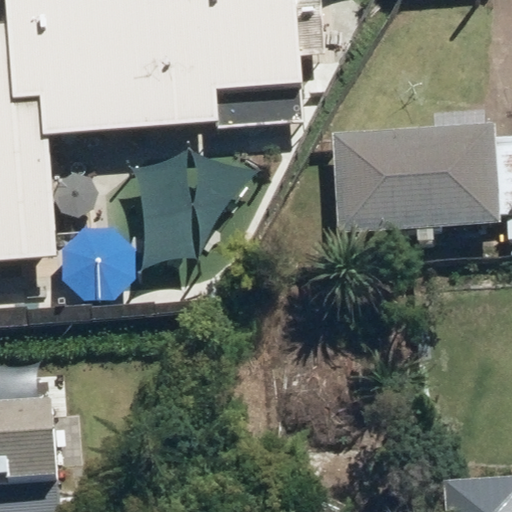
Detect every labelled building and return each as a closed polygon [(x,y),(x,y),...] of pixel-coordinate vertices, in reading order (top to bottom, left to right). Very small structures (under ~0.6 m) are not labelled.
[(265,0),(0,0),(0,313),(27,312),(18,156),(273,142),(265,0)] [(501,131),(338,142),(345,244),(508,233),(507,223),(511,222),(511,143),(502,144),(501,131)] [(132,215),(131,222),(131,229),(132,236),(134,242),(138,248),(142,253),(148,258),(154,261),(160,264),(167,265),(174,265),(181,264),(188,261),(194,258),(199,253),(204,248),(207,242),(209,235),(211,228),(211,221),(209,214),(207,208),(203,202),(199,196),(193,192),(187,188),(181,186),(174,185),(167,185),(160,186),(153,189),(147,192),(142,197),(138,202),(134,208),(132,215)] [(0,492),(67,488),(61,410),(0,413),(0,492)] [(511,511),(511,485),(452,489),(453,511),(511,511)]
